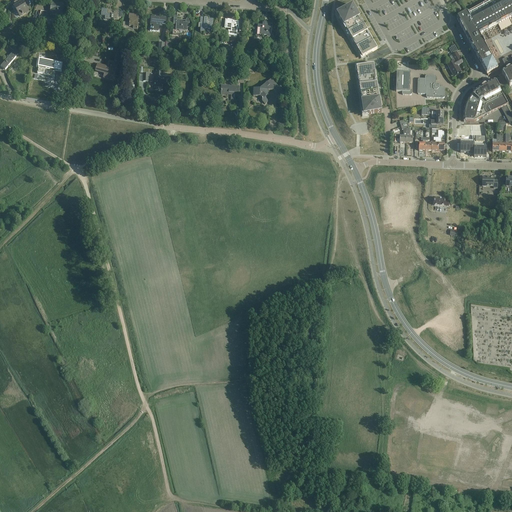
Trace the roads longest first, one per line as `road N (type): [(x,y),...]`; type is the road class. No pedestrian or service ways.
road 1 (unclassified): [(336,136),(318,146),(0,95)]
road 2 (secondary): [(511,388),(443,361),(406,326),(385,284),(354,169)]
road 3 (track): [(79,171),(145,403)]
road 4 (track): [(314,303),(308,443),(296,471)]
road 5 (track): [(34,511),(145,403)]
road 6 (secondary): [(336,136),(317,84),(325,0)]
road 7 (track): [(347,173),(339,178),(334,251),(314,303)]
